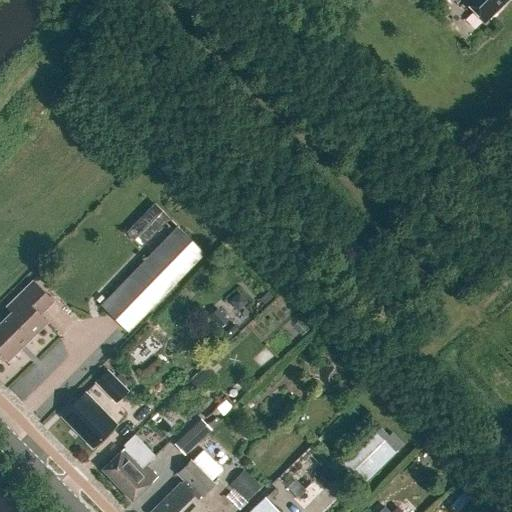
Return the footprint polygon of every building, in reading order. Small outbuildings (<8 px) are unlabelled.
[(484,24),(507,0),(460,0),(461,0),(484,24)] [(141,249),(168,220),(153,206),(125,235),(141,249)] [(128,335),(204,256),(176,229),(99,308),(128,335)] [(6,308),(11,313),(0,324),(0,355),(7,363),(46,325),(38,318),(52,304),(31,283),(6,308)] [(213,360),(208,365),(213,369),(218,364),(213,360)] [(95,383),(115,404),(128,391),(108,370),(95,383)] [(197,381),(191,386),(200,395),(205,390),(197,381)] [(92,449),(116,425),(86,394),(62,417),(92,449)] [(201,420),(174,446),(184,456),(212,431),(201,420)] [(363,486),(395,453),(372,430),(340,462),(363,486)] [(122,446),(124,448),(101,471),(132,502),(157,478),(145,466),(154,456),(134,435),(122,446)] [(202,452),(190,463),(189,462),(175,474),(183,482),(152,511),(206,511),(207,511),(198,502),(214,487),(210,483),(221,471),(202,452)] [(262,489),(245,473),(232,487),(249,503),(262,489)] [(225,498),(239,511),(247,504),(233,490),(225,498)] [(276,511),(264,499),(250,511),(276,511)]
